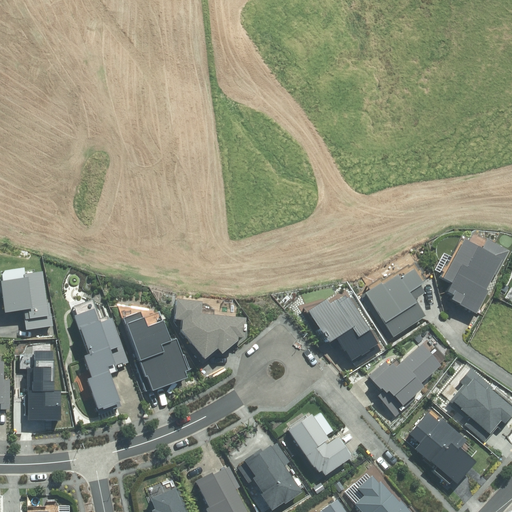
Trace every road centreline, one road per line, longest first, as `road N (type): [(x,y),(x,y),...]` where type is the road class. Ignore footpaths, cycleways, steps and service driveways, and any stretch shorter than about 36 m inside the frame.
road 1 (residential): [(93,457),(174,432),(246,391)]
road 2 (residential): [(301,366),(385,459)]
